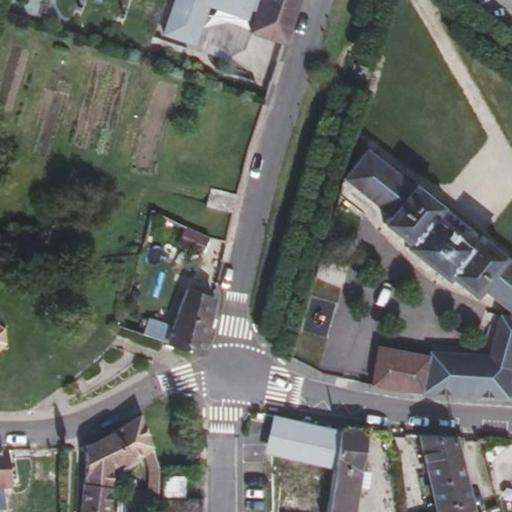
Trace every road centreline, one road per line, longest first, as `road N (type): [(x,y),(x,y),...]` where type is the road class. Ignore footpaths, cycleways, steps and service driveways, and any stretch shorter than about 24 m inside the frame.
road 1 (tertiary): [(319,0),(265,163),(238,288),(229,381)]
road 2 (tertiary): [(229,381),(511,420)]
road 3 (residential): [(0,431),(49,432),(143,394),(229,381)]
road 4 (residential): [(226,511),(229,381)]
